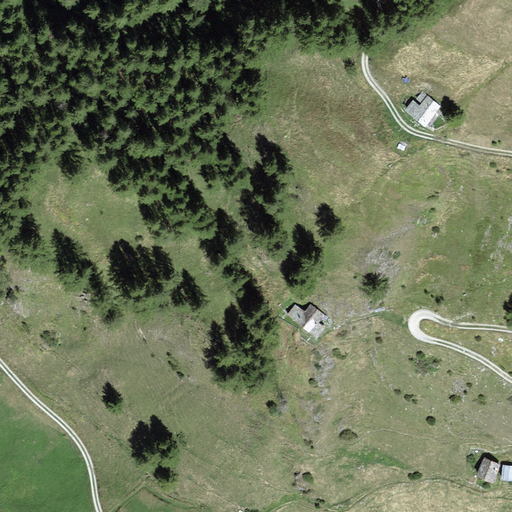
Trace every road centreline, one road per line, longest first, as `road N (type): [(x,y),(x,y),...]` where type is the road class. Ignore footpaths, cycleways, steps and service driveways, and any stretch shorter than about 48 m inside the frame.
road 1 (track): [(511,155),(448,142),(403,120),(364,65),(377,0)]
road 2 (track): [(511,380),(464,350),(420,336),(412,320),(419,314),(511,331)]
road 3 (track): [(0,364),(74,437),(87,457),(97,511)]
